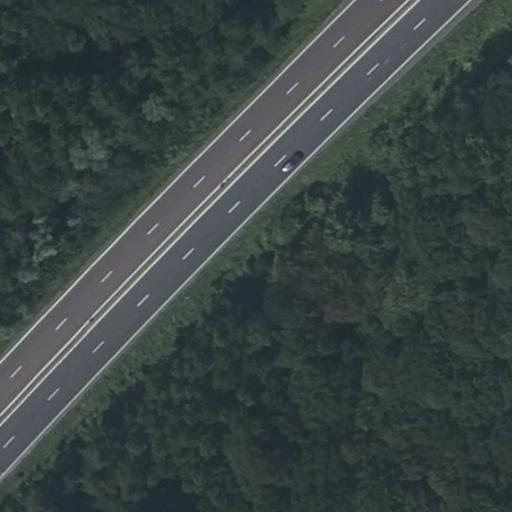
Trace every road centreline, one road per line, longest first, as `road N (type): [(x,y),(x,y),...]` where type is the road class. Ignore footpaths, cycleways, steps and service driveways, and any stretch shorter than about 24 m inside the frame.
road 1 (motorway): [(0,461),(452,0)]
road 2 (motorway): [(395,0),(0,387)]
